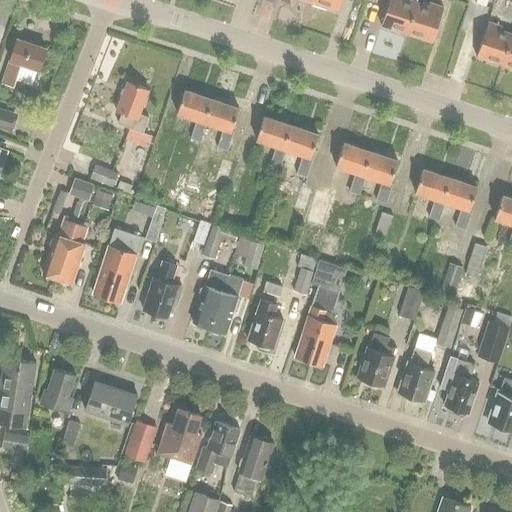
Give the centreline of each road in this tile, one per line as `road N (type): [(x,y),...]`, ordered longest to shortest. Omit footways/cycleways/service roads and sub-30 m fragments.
road 1 (residential): [(511,471),(0,299)]
road 2 (residential): [(511,129),(113,0)]
road 3 (residential): [(18,239),(113,0)]
